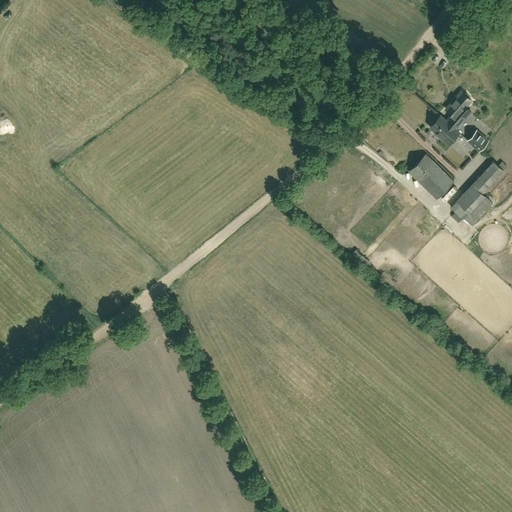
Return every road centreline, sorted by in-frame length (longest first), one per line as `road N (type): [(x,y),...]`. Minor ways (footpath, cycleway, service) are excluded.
road 1 (track): [(0,403),(148,299),(348,132),(458,0)]
road 2 (unknown): [(112,0),(294,133),(332,146)]
